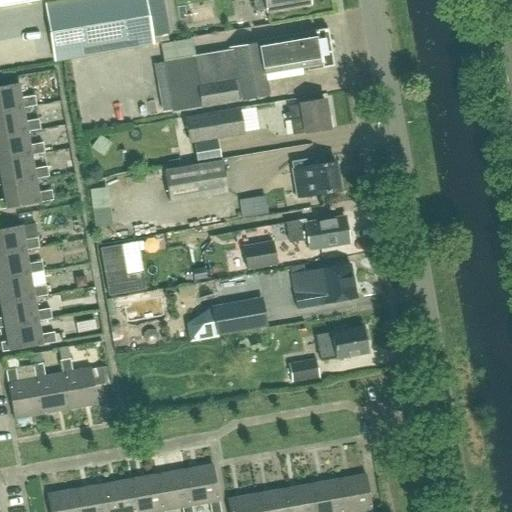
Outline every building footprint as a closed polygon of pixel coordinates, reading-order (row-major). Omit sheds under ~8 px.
[(153,44),(152,36),(171,33),(165,0),(80,0),(45,6),(55,62),(153,44)] [(266,13),(310,6),(308,0),(258,0),(261,11),(266,10),(266,13)] [(228,53),(195,58),(165,63),(174,113),(200,109),(268,97),(264,76),(321,66),(321,65),(333,63),(328,31),(314,34),(314,33),(257,43),(257,44),(227,49),(228,53)] [(0,113),(22,109),(35,107),(33,97),(20,99),(18,85),(0,88),(0,113)] [(300,108),(288,110),(289,116),(286,116),(287,123),(290,122),(293,137),(329,131),(324,102),(300,106),(300,108)] [(0,113),(0,137),(26,133),(39,131),(38,121),(25,123),(22,109),(0,113)] [(190,144),(246,135),(241,109),(186,118),(190,144)] [(0,161),(30,156),(30,157),(43,155),(42,144),(29,147),(26,133),(0,137),(0,161)] [(99,137),(92,149),(99,154),(107,142),(99,137)] [(34,180),(48,178),(46,168),(33,170),(30,157),(30,156),(0,161),(0,186),(1,187),(0,186),(34,180)] [(335,164),(321,166),(320,159),(291,164),(297,200),(340,192),(335,164)] [(177,160),(169,161),(170,171),(179,170),(177,160)] [(165,173),(171,204),(227,194),(222,163),(165,173)] [(0,210),(52,202),(50,191),(37,193),(34,180),(0,186),(1,187),(3,200),(0,200),(0,210)] [(260,199),(253,200),(255,218),(263,217),(260,199)] [(348,244),(344,219),(310,225),(309,221),(290,224),(293,244),(311,240),(313,250),(348,244)] [(0,255),(25,251),(38,248),(36,238),(23,241),(21,227),(0,230),(0,255)] [(278,265),(274,242),(243,247),(247,270),(278,265)] [(120,246),(100,250),(108,296),(144,290),(141,273),(125,276),(120,246)] [(0,255),(0,279),(29,275),(42,272),(41,262),(27,264),(25,251),(0,255)] [(303,274),(291,276),(295,295),(297,310),(356,300),(350,266),(303,274)] [(203,269),(193,271),(194,280),(205,278),(203,269)] [(0,279),(0,304),(34,298),(47,296),(45,285),(32,288),(29,275),(0,279)] [(77,279),(76,281),(77,288),(86,286),(84,278),(77,279)] [(36,312),(34,298),(0,304),(0,305),(2,318),(0,318),(0,328),(4,328),(38,322),(51,320),(49,309),(36,312)] [(111,299),(103,300),(107,318),(114,316),(111,299)] [(210,308),(186,324),(188,341),(216,336),(266,327),(261,299),(210,308)] [(55,344),(53,333),(40,336),(38,322),(4,328),(6,342),(0,343),(0,347),(1,353),(55,344)] [(116,326),(109,327),(111,341),(120,340),(122,335),(121,329),(116,326)] [(320,362),(338,359),(339,362),(349,360),(349,357),(367,354),(365,343),(368,342),(367,332),(363,333),(362,329),(346,332),(345,328),(335,330),(336,333),(316,337),(320,362)] [(39,354),(29,355),(31,367),(41,365),(39,354)] [(16,359),(5,361),(7,371),(13,370),(18,369),(16,359)] [(318,377),(314,359),(287,363),(291,383),(318,377)] [(97,405),(90,369),(70,373),(68,360),(59,362),(61,375),(62,375),(68,410),(97,405)] [(35,380),(41,415),(68,410),(62,375),(61,375),(43,378),(41,365),(31,367),(33,380),(35,380)] [(7,371),(4,371),(13,420),(41,415),(35,380),(33,380),(15,383),(13,370),(7,371)] [(220,511),(213,466),(184,471),(191,507),(191,506),(208,503),(209,511),(220,511)] [(191,507),(184,471),(157,476),(163,511),(164,511),(181,508),(181,511),(191,511),(191,506),(191,507)] [(372,511),(366,475),(337,480),(342,511),(372,511)] [(163,511),(157,476),(129,480),(135,511),(163,511),(164,511),(163,511)] [(106,511),(135,511),(129,480),(102,485),(106,511)] [(314,511),(342,511),(337,480),(310,485),(314,511)] [(106,511),(102,485),(75,490),(78,511),(106,511)] [(286,511),(314,511),(310,485),(283,490),(286,511)] [(78,511),(75,490),(46,495),(49,511),(78,511)] [(258,511),(286,511),(283,490),(255,495),(258,511)] [(227,500),(229,511),(258,511),(255,495),(227,500)]
